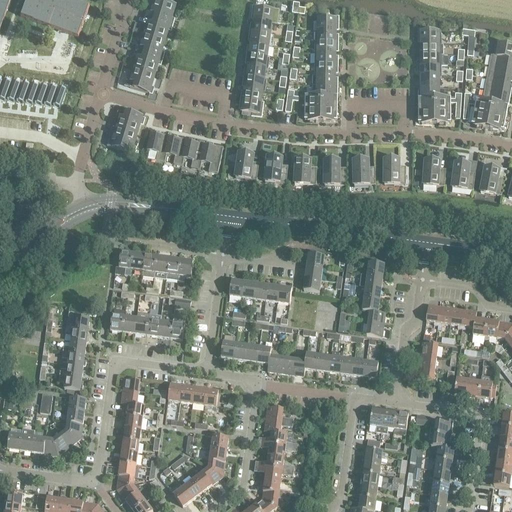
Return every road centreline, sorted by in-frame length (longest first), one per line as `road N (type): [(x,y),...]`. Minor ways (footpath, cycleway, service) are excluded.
road 1 (residential): [(511,147),(231,125),(102,95)]
road 2 (residential): [(208,372),(126,361),(112,371),(93,479)]
road 3 (tertiary): [(425,243),(229,215)]
road 4 (residential): [(394,401),(470,411),(480,427),(468,511)]
road 5 (tertiary): [(26,259),(84,215),(168,208)]
road 6 (residential): [(211,511),(242,488),(255,383)]
road 7 (residential): [(394,401),(421,279)]
